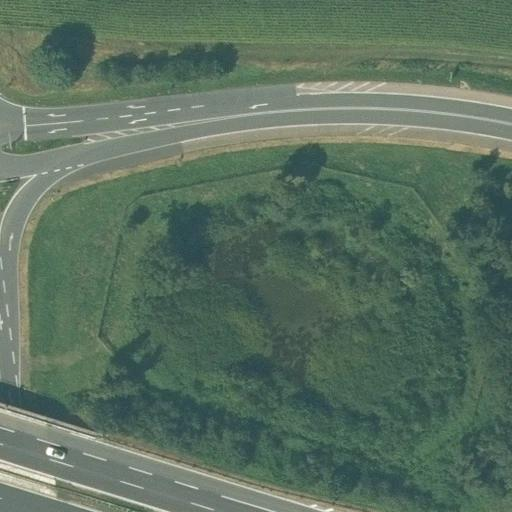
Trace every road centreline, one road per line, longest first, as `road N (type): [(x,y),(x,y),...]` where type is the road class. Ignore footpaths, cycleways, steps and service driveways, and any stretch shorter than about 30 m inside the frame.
road 1 (motorway): [(511,116),(352,99),(0,127)]
road 2 (motorway): [(72,156),(221,127),(336,116),(511,132)]
road 3 (motorway): [(0,316),(12,222),(30,190),(72,156)]
road 4 (motorway): [(324,511),(214,480),(151,483)]
road 5 (motorway): [(151,483),(0,440)]
